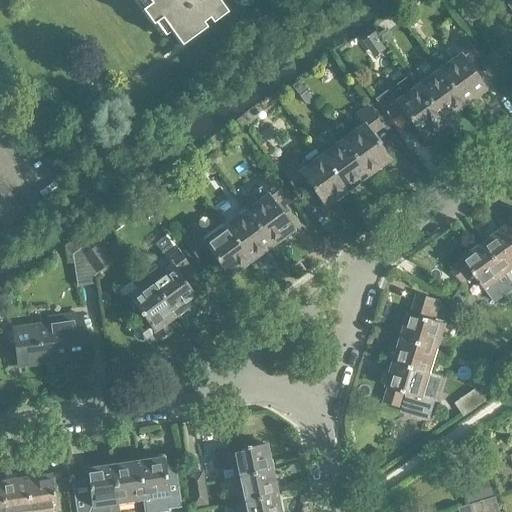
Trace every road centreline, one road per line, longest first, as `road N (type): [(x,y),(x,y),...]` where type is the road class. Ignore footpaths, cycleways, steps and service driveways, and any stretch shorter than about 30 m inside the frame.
road 1 (residential): [(0,426),(172,403),(222,388)]
road 2 (unknown): [(334,506),(511,384)]
road 3 (residential): [(222,388),(245,354),(363,267)]
road 4 (residential): [(363,267),(511,154)]
road 5 (residential): [(316,411),(363,267)]
